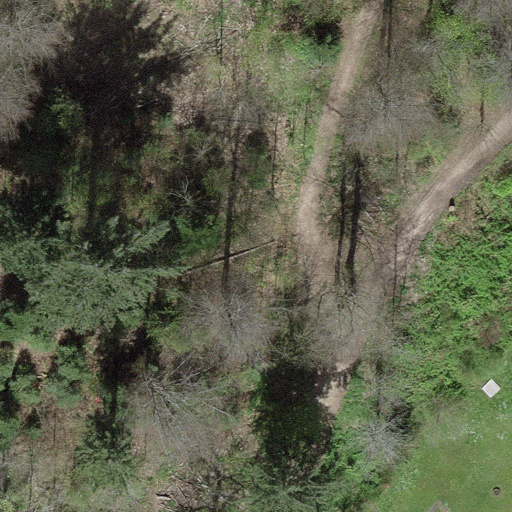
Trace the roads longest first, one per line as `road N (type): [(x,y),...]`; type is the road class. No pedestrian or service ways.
road 1 (track): [(330,367),(411,236),(511,124)]
road 2 (track): [(330,367),(315,446),(283,511)]
